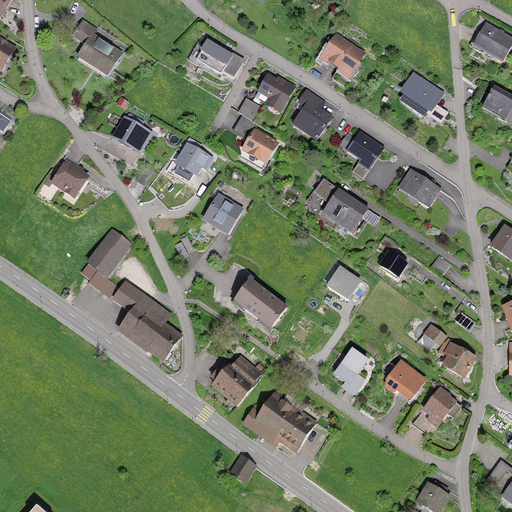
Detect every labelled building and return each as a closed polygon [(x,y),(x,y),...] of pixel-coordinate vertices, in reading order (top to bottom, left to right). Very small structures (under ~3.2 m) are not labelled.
[(82,23),(77,31),(73,37),(73,38),(85,46),(77,58),(88,65),(90,62),(99,68),(97,71),(107,77),(120,56),(92,37),(95,32),(82,23)] [(511,46),(511,41),(484,26),(473,47),(502,64),(511,46)] [(344,48),(343,43),(335,38),(322,57),(323,62),(326,64),(331,63),(348,74),(351,70),(355,69),(357,67),(356,63),(361,55),(353,50),(348,51),(344,48)] [(0,43),(0,69),(12,51),(0,43)] [(232,58),(207,43),(196,62),(221,77),(232,58)] [(441,95),(414,77),(402,94),(406,97),(402,103),(420,118),(426,110),(429,112),(441,95)] [(267,106),(268,109),(276,113),(279,113),(293,88),(284,83),(282,87),(266,79),(258,93),(271,100),(267,106)] [(511,99),(493,89),(484,106),(498,114),(496,116),(497,119),(506,124),(509,123),(511,116),(511,99)] [(319,102),(306,93),(300,101),(306,105),(294,123),(303,129),(301,132),(316,142),(330,120),(314,109),(319,102)] [(238,114),(251,121),(259,108),(245,100),(238,114)] [(11,123),(0,115),(0,134),(2,135),(11,123)] [(124,121),(114,140),(140,155),(145,146),(144,145),(149,136),(139,130),(142,124),(128,116),(125,122),(124,121)] [(252,129),(255,125),(247,120),(245,124),(252,129)] [(243,151),(242,151),(265,165),(276,146),(253,133),(248,142),(244,143),(242,147),(243,151)] [(355,141),(346,135),(340,146),(348,151),(346,154),(370,169),(383,150),(359,134),(355,141)] [(197,153),(200,147),(191,141),(176,166),(195,177),(199,169),(205,172),(211,161),(197,153)] [(68,163),(53,185),(65,193),(67,191),(75,196),(86,179),(81,176),(80,171),(68,163)] [(145,187),(153,173),(144,167),(136,182),(145,187)] [(440,191),(411,172),(400,188),(419,201),(417,203),(427,210),(440,191)] [(337,224),(352,202),(323,183),(315,194),(330,204),(323,214),(337,224)] [(216,200),(204,220),(228,234),(240,214),(236,211),(237,209),(222,200),(220,203),(216,200)] [(352,202),(337,224),(352,234),(367,212),(352,202)] [(511,233),(504,229),(491,249),(511,262),(511,260),(511,233)] [(104,278),(129,244),(113,232),(88,266),(104,278)] [(181,243),(186,254),(193,251),(186,238),(180,241),(181,243)] [(394,254),(397,250),(399,248),(384,238),(380,244),(394,254)] [(174,247),(181,260),(187,256),(186,254),(181,243),(174,247)] [(395,259),(388,255),(380,268),(387,273),(385,275),(396,281),(406,266),(399,262),(400,260),(396,257),(395,259)] [(431,268),(442,275),(449,265),(439,257),(431,268)] [(360,281),(340,267),(328,284),(348,298),(360,281)] [(250,282),(234,304),(270,331),(286,310),(250,282)] [(119,331),(163,363),(181,338),(164,326),(170,317),(124,284),(112,301),(131,314),(119,331)] [(511,305),(503,309),(511,331),(511,330),(511,305)] [(455,324),(468,333),(474,324),(461,315),(455,324)] [(413,327),(407,335),(429,352),(434,344),(439,347),(445,338),(432,328),(429,328),(424,335),(413,327)] [(443,358),(439,365),(462,379),(467,371),(468,372),(469,370),(468,369),(473,360),(450,346),(451,343),(447,340),(444,345),(443,344),(438,354),(443,358)] [(334,376),(349,387),(366,362),(351,352),(334,376)] [(236,408),(256,385),(232,364),(212,387),(236,408)] [(398,391),(410,400),(423,383),(400,366),(387,383),(386,388),(393,393),(398,391)] [(438,392),(423,412),(439,424),(446,415),(452,419),(460,408),(438,392)] [(252,411),(243,426),(252,431),(256,425),(297,453),(314,426),(272,396),(259,416),(252,411)] [(254,466),(242,457),(230,476),(243,484),(254,466)] [(511,473),(501,465),(484,487),(502,500),(504,497),(511,503),(511,473)] [(431,488),(428,486),(418,503),(432,511),(439,511),(447,498),(438,493),(441,488),(434,484),(431,488)]
